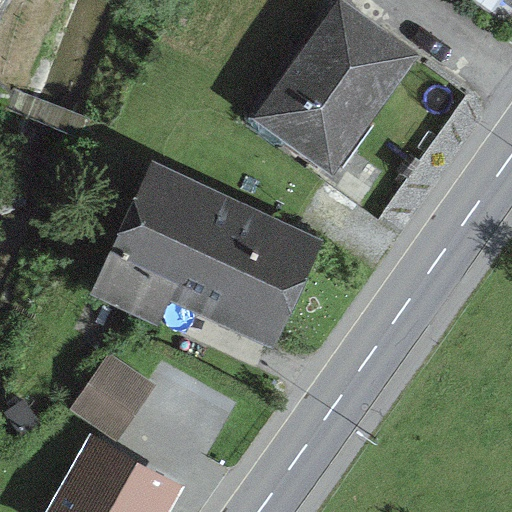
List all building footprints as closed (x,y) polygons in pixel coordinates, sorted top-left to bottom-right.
[(511,0),(480,0),(511,22),(511,0)] [(335,180),(420,61),(340,4),(255,124),(335,180)] [(198,289),(236,201),(152,165),(101,282),(158,307),(171,278),(198,289)] [(311,233),(236,201),(198,289),(273,322),(311,233)] [(116,425),(147,380),(110,356),(80,401),(116,425)] [(151,511),(171,475),(96,435),(55,511),(151,511)]
